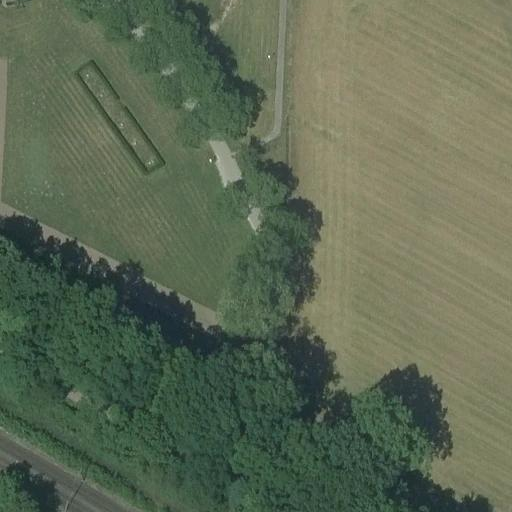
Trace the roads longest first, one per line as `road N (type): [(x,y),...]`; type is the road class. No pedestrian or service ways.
road 1 (unclassified): [(250,492),(272,283),(265,240),(189,99),(111,0)]
road 2 (unclassified): [(250,492),(0,355)]
